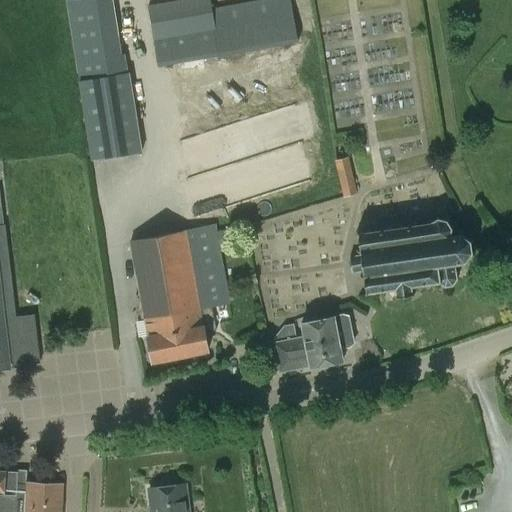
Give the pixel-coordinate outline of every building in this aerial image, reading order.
[(111,0),(65,0),(80,81),(127,72),(123,52),(120,53),(111,0)] [(158,67),(298,43),(290,0),(261,0),(212,9),(210,0),(181,0),(148,6),(154,40),(153,40),(158,67)] [(78,81),(92,161),(143,152),(129,72),(127,72),(80,81),(78,81)] [(344,198),(357,194),(348,157),(335,161),(344,198)] [(0,192),(0,369),(11,368),(21,366),(21,364),(39,362),(33,315),(15,317),(0,192)] [(363,271),(367,294),(394,290),(395,297),(413,294),(412,287),(439,283),(444,288),(453,287),(458,280),(455,264),(465,263),(473,253),(471,241),(461,234),(451,235),(452,229),(447,220),(437,218),(430,222),(358,233),(361,254),(349,256),(352,273),(363,271)] [(211,306),(229,303),(220,252),(224,251),(224,250),(230,249),(226,229),(216,231),(214,224),(130,241),(147,337),(152,362),(209,350),(205,332),(215,330),(211,306)] [(501,263),(488,253),(483,259),(496,270),(501,263)] [(302,323),(304,337),(310,366),(310,367),(343,360),(342,356),(344,353),(343,348),(349,346),(353,343),(348,317),(343,315),(302,323)] [(310,366),(304,337),(296,338),(293,325),(285,327),(275,338),(276,342),(274,343),(280,371),(310,366)] [(476,471),(448,477),(452,499),(481,493),(476,471)] [(0,511),(62,511),(64,483),(16,481),(17,473),(0,472),(0,511)] [(187,511),(185,487),(150,491),(151,511),(187,511)]
